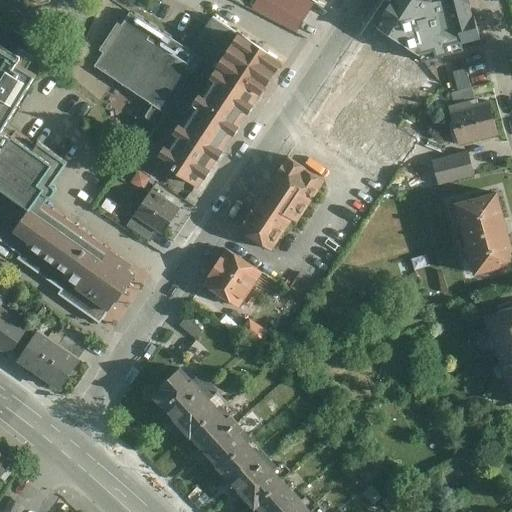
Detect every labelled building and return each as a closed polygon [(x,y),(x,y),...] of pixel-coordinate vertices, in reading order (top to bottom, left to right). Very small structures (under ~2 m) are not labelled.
[(22,0),(43,10),(52,7),(55,0),(22,0)] [(298,35),(319,2),(315,0),(265,0),(259,12),(298,35)] [(394,0),(377,26),(421,55),(422,63),(452,55),(451,49),(481,39),(469,0),(394,0)] [(203,194),(286,67),(212,21),(193,51),(133,14),(97,69),(155,108),(146,122),(160,130),(143,155),(203,194)] [(0,242),(15,253),(44,215),(76,167),(42,147),(38,154),(11,137),(40,91),(39,79),(44,69),(42,58),(28,49),(20,64),(0,52),(0,242)] [(443,112),(452,149),(494,138),(485,101),(443,112)] [(434,162),(440,187),(475,179),(468,153),(434,162)] [(242,231),(273,251),(295,218),(299,220),(327,175),(291,154),(242,231)] [(511,260),(511,246),(495,186),(453,197),(474,271),(511,260)] [(182,213),(153,195),(136,221),(165,239),(182,213)] [(44,215),(15,253),(66,293),(61,299),(111,332),(145,281),(129,271),(44,215)] [(208,282),(242,305),(265,271),(231,248),(208,282)] [(0,300),(0,345),(10,353),(31,323),(0,300)] [(511,301),(483,311),(498,358),(511,353),(511,301)] [(42,327),(21,357),(61,385),(82,355),(42,327)] [(511,353),(498,358),(511,401),(511,353)] [(190,363),(159,391),(174,408),(205,380),(190,363)] [(221,397),(205,380),(174,408),(190,425),(221,397)] [(236,414),(221,397),(190,425),(205,442),(236,414)] [(251,432),(236,414),(205,442),(220,459),(251,432)] [(267,449),(251,432),(220,459),(236,477),(267,449)] [(282,466),(267,449),(236,477),(251,494),(282,466)] [(0,476),(12,460),(0,450),(0,476)] [(298,483),(282,466),(251,494),(267,511),(298,483)] [(300,511),(313,500),(298,483),(267,511),(300,511)] [(323,511),(313,500),(300,511),(323,511)]
